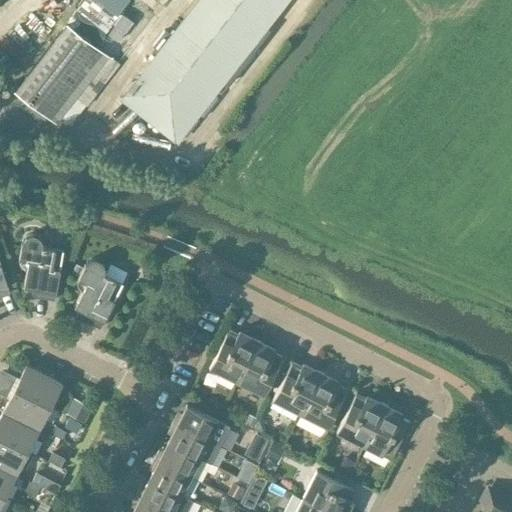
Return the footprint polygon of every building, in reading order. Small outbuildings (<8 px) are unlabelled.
[(55,122),(87,80),(109,55),(95,44),(118,15),(115,13),(120,6),(121,7),(125,0),(81,0),(13,89),(55,122)] [(194,0),(119,97),(177,141),(286,0),(194,0)] [(18,258),(27,259),(22,286),(33,287),(35,291),(34,296),(54,299),(62,249),(41,246),(41,241),(40,238),(36,235),(33,233),(28,233),(25,235),(22,238),(20,242),(18,258)] [(85,282),(73,305),(82,310),(83,310),(84,314),(82,318),(100,328),(123,283),(103,273),(104,269),(104,264),(102,261),(98,258),(94,258),(90,258),(87,260),(85,263),(82,267),(77,278),(85,282)] [(76,264),(72,272),(78,275),(78,274),(81,268),(82,267),(76,264)] [(0,294),(9,292),(0,265),(0,294)] [(208,366),(236,380),(257,339),(238,330),(237,333),(227,328),(212,357),(208,366)] [(257,339),(236,380),(262,394),(281,356),(272,352),(274,348),(257,339)] [(207,355),(197,374),(203,377),(208,366),(212,357),(207,355)] [(271,399),(299,413),(320,372),(302,362),(300,365),(291,361),(271,399)] [(25,363),(13,387),(49,405),(61,381),(25,363)] [(320,372),(299,413),(326,427),(346,389),(336,384),(338,381),(320,372)] [(13,387),(2,409),(38,427),(49,405),(13,387)] [(354,394),(335,430),(363,445),(384,403),(366,394),(363,399),(354,394)] [(91,406),(73,397),(66,412),(84,421),(91,406)] [(384,403),(363,445),(390,458),(409,421),(400,416),(402,412),(384,403)] [(172,420),(219,445),(229,426),(186,404),(179,417),(175,415),(172,420)] [(2,409),(0,412),(0,436),(27,450),(38,427),(2,409)] [(244,422),(253,427),(257,418),(248,414),(244,422)] [(258,417),(257,418),(253,427),(253,428),(263,432),(265,427),(263,420),(258,417)] [(167,441),(210,463),(219,445),(172,420),(168,427),(173,429),(167,441)] [(0,436),(0,464),(15,473),(27,450),(0,436)] [(264,455),(277,462),(285,447),(272,440),(264,455)] [(153,457),(190,476),(199,458),(210,463),(167,441),(161,453),(156,451),(153,457)] [(256,462),(264,446),(254,441),(250,449),(243,446),(239,453),(256,462)] [(48,459),(60,465),(64,457),(52,451),(48,459)] [(336,469),(347,474),(354,461),(343,455),(336,469)] [(155,466),(149,477),(181,494),(190,476),(153,457),(150,463),(155,466)] [(0,464),(0,493),(4,495),(15,473),(0,464)] [(354,466),(349,476),(359,481),(364,471),(354,466)] [(252,473),(240,467),(236,475),(248,482),(252,473)] [(315,469),(301,496),(332,511),(345,511),(351,500),(348,498),(353,489),(315,469)] [(41,485),(45,476),(35,471),(31,480),(41,485)] [(135,494),(171,511),(185,511),(191,499),(181,494),(149,477),(142,490),(138,488),(135,494)] [(25,489),(36,495),(40,486),(29,481),(25,489)] [(227,493),(237,499),(243,487),(233,482),(227,493)] [(246,489),(240,501),(252,507),(258,495),(246,489)] [(171,511),(135,494),(132,500),(136,502),(131,511),(171,511)] [(332,511),(301,496),(292,511),(332,511)] [(228,497),(224,506),(233,510),(238,501),(228,497)] [(511,511),(511,509),(491,498),(483,511),(511,511)]
